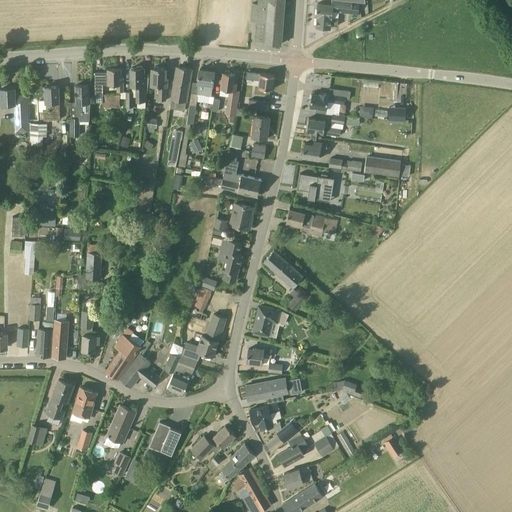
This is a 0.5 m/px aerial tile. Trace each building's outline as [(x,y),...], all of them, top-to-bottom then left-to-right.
[(284,0),(258,0),(258,4),(252,3),(251,21),(256,21),(255,40),(265,40),(265,43),(281,44),(284,0)] [(339,11),(351,13),(359,14),(360,2),(353,1),(340,0),(339,0),(331,0),(331,4),(318,3),(316,16),(317,17),(316,26),(330,28),(331,25),(337,26),(339,11)] [(144,77),(144,68),(142,68),(142,66),(137,66),(137,68),(131,68),(131,78),(132,78),(132,85),(136,84),(136,90),(136,100),(147,101),(149,77),(144,77)] [(192,69),(177,67),(170,108),(184,111),(186,101),(187,101),(192,69)] [(94,95),(94,104),(119,105),(119,95),(103,95),(103,85),(108,85),(108,84),(117,84),(117,92),(123,91),(123,76),(121,76),(121,68),(108,68),(108,73),(95,73),(94,95)] [(167,77),(165,77),(166,68),(152,68),(151,84),(158,85),(158,100),(166,100),(166,85),(167,85),(167,77)] [(215,71),(199,69),(197,83),(199,83),(197,93),(191,92),(190,104),(196,105),(197,101),(214,103),(214,99),(215,96),(211,96),(215,71)] [(274,75),(246,71),(246,78),(251,78),(251,80),(255,81),(255,87),(254,93),(264,94),(265,88),(272,89),(274,75)] [(236,82),(234,82),(236,74),(223,72),(221,88),(220,95),(229,96),(227,112),(236,114),(239,90),(235,89),(236,82)] [(88,84),(75,85),(77,111),(78,111),(78,118),(71,118),(70,136),(79,135),(80,120),(89,120),(90,108),(88,84)] [(59,86),(45,86),(45,100),(39,100),(39,111),(43,111),(43,120),(60,119),(59,86)] [(15,88),(1,89),(1,105),(15,104),(17,130),(28,130),(27,124),(24,124),(23,103),(26,103),(26,96),(15,96),(15,88)] [(344,103),(345,96),(329,94),(321,92),(320,94),(312,93),(310,106),(317,107),(316,110),(333,113),(335,102),(344,103)] [(248,108),(268,110),(269,102),(249,100),(248,108)] [(197,105),(190,104),(187,123),(194,124),(197,105)] [(367,108),(362,107),(361,115),(373,116),(374,107),(367,106),(367,108)] [(396,107),(396,113),(389,113),(388,119),(405,120),(406,108),(396,107)] [(346,116),(333,114),(332,121),(344,123),(346,116)] [(347,123),(360,124),(360,116),(348,115),(347,123)] [(269,117),(254,116),(252,137),(267,139),(269,117)] [(321,138),(322,133),(323,133),(324,133),(331,134),(340,136),(341,128),(325,126),(325,120),(309,118),(307,131),(312,132),(311,137),(321,138)] [(158,121),(148,120),(147,127),(157,128),(158,121)] [(191,124),(186,123),(182,150),(181,149),(178,165),(185,167),(188,154),(186,154),(191,124)] [(47,124),(31,124),(30,136),(30,144),(42,145),(43,136),(47,137),(47,124)] [(172,137),(170,150),(179,151),(181,139),(182,139),(182,136),(183,131),(176,130),(175,134),(174,138),(172,137)] [(233,134),(232,146),(242,147),(243,135),(233,134)] [(123,138),(120,145),(128,147),(130,140),(123,138)] [(198,138),(190,142),(194,153),(203,149),(198,138)] [(143,146),(150,150),(154,144),(147,140),(143,146)] [(327,144),(321,143),(314,141),(313,144),(305,143),(303,156),(319,159),(320,151),(325,152),(327,144)] [(265,145),(254,144),(251,156),(264,158),(265,145)] [(400,161),(367,157),(366,164),(331,158),(329,166),(365,170),(365,171),(399,175),(400,161)] [(261,179),(242,174),(242,175),(236,174),(239,161),(227,159),(221,187),(257,196),(261,179)] [(131,163),(122,162),(121,172),(129,174),(131,163)] [(365,174),(352,172),(351,178),(364,180),(365,174)] [(332,191),(334,178),(327,177),(327,174),(321,173),(321,176),(318,175),(318,176),(300,173),(297,189),(309,191),(308,198),(315,199),(315,198),(326,200),(327,190),(332,191)] [(251,220),(250,220),(253,207),(235,202),(230,224),(250,228),(251,220)] [(33,207),(32,224),(55,225),(56,208),(33,207)] [(338,220),(326,217),(289,208),(286,222),(302,225),(300,231),(321,236),(322,231),(335,234),(338,220)] [(24,217),(13,216),(12,236),(23,236),(24,217)] [(227,221),(216,218),(214,226),(225,229),(227,221)] [(371,229),(378,236),(385,229),(384,228),(374,225),(371,229)] [(222,228),(214,227),(213,233),(221,235),(222,228)] [(81,230),(64,229),(63,240),(81,241),(81,230)] [(23,238),(12,237),(11,253),(22,253),(23,238)] [(222,237),(217,259),(223,261),(221,268),(227,270),(224,278),(225,278),(235,281),(242,254),(238,253),(241,242),(232,240),(222,237)] [(36,247),(42,248),(42,242),(26,241),(24,258),(26,258),(25,273),(34,274),(36,247)] [(102,244),(89,244),(87,278),(101,278),(102,244)] [(274,250),(264,261),(293,286),(303,275),(274,250)] [(156,269),(145,267),(144,275),(155,277),(156,269)] [(212,280),(205,277),(202,285),(212,288),(214,285),(211,284),(212,280)] [(184,281),(189,294),(197,291),(191,278),(184,281)] [(193,308),(203,312),(212,290),(202,286),(193,308)] [(306,298),(299,292),(295,297),(302,302),(306,298)] [(40,304),(31,303),(30,319),(39,319),(40,304)] [(281,309),(269,306),(267,313),(257,310),(252,331),(268,335),(274,337),(277,335),(279,325),(278,322),(281,309)] [(98,332),(93,331),(93,328),(92,328),(93,312),(83,311),(82,334),(83,334),(82,350),(95,351),(96,344),(99,344),(100,335),(98,335),(98,332)] [(206,333),(220,338),(228,316),(214,311),(206,333)] [(69,320),(55,318),(52,356),(66,358),(69,320)] [(29,328),(18,327),(17,346),(28,346),(29,328)] [(144,339),(127,327),(114,345),(120,349),(106,370),(118,378),(144,339)] [(52,329),(40,328),(37,355),(51,356),(52,329)] [(218,341),(206,337),(202,335),(199,345),(186,341),(182,354),(199,360),(201,350),(214,354),(218,341)] [(145,353),(152,342),(148,339),(140,349),(145,353)] [(272,350),(254,348),(253,349),(249,348),(247,361),(262,363),(263,356),(271,357),(272,350)] [(180,357),(172,353),(165,369),(173,372),(180,357)] [(146,366),(150,361),(140,354),(121,378),(131,386),(140,375),(154,386),(160,377),(146,366)] [(178,373),(181,367),(192,372),(197,360),(182,354),(172,375),(167,386),(183,393),(189,378),(178,373)] [(283,364),(269,362),(268,371),(282,373),(283,364)] [(286,378),(245,386),(248,399),(289,392),(288,389),(291,389),(292,394),(303,392),(300,378),(290,380),(290,381),(287,381),(286,378)] [(60,399),(67,402),(74,384),(59,379),(47,412),(62,417),(64,409),(57,407),(60,399)] [(357,384),(345,379),(341,391),(353,395),(357,384)] [(97,391),(81,386),(73,411),(89,416),(97,391)] [(270,412),(279,410),(277,403),(250,409),(253,423),(260,421),(261,428),(273,426),(270,412)] [(136,411),(120,404),(115,415),(107,435),(104,443),(112,447),(119,446),(122,441),(123,441),(136,411)] [(296,419),(292,422),(298,430),(302,427),(296,419)] [(149,446),(160,451),(161,451),(162,449),(172,453),(181,432),(182,431),(160,421),(149,446)] [(291,421),(277,432),(284,441),(298,430),(292,422),(291,421)] [(46,429),(33,424),(28,439),(41,443),(46,429)] [(235,434),(225,425),(210,441),(204,436),(192,448),(202,458),(211,448),(217,454),(235,434)] [(91,432),(82,430),(77,446),(86,449),(91,432)] [(312,436),(315,441),(325,435),(322,430),(312,436)] [(343,431),(337,435),(349,456),(356,452),(343,431)] [(326,435),(330,442),(334,448),(339,445),(331,432),(326,435)] [(304,454),(301,448),(307,444),(302,434),(290,441),(292,446),(279,453),(285,464),(304,454)] [(326,435),(325,435),(314,442),(318,449),(330,442),(326,435)] [(386,442),(394,455),(402,450),(394,437),(386,442)] [(322,455),(334,448),(330,442),(318,449),(322,455)] [(255,454),(245,443),(230,458),(233,461),(217,476),(224,483),(229,478),(255,454)] [(222,460),(217,454),(207,465),(212,469),(222,460)] [(126,465),(118,462),(114,471),(121,474),(126,465)] [(309,465),(284,473),(288,487),(313,479),(309,465)] [(124,476),(130,478),(134,468),(128,466),(124,476)] [(250,468),(239,474),(241,478),(235,482),(251,511),(257,511),(271,505),(250,468)] [(296,511),(323,495),(315,483),(283,503),(288,511),(296,511)] [(51,493),(41,489),(36,505),(47,508),(51,493)] [(84,495),(78,493),(76,499),(82,501),(84,495)]
